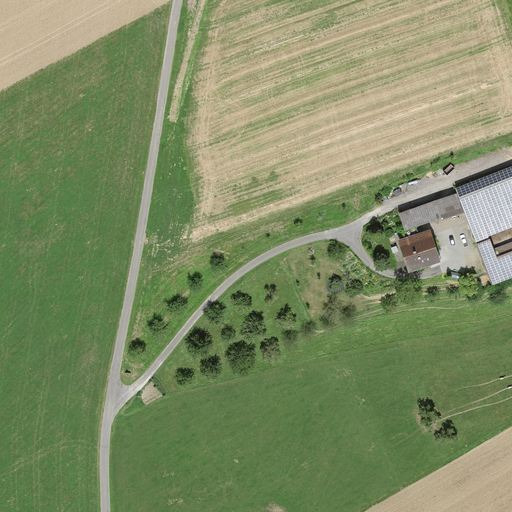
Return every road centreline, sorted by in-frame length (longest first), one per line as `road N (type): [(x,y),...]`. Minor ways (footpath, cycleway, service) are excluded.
road 1 (track): [(105,511),(106,432),(179,0)]
road 2 (track): [(111,404),(142,383),(215,293),(301,242),(338,237),(390,277),(415,280),(470,263)]
road 3 (track): [(511,158),(442,180),(338,237)]
